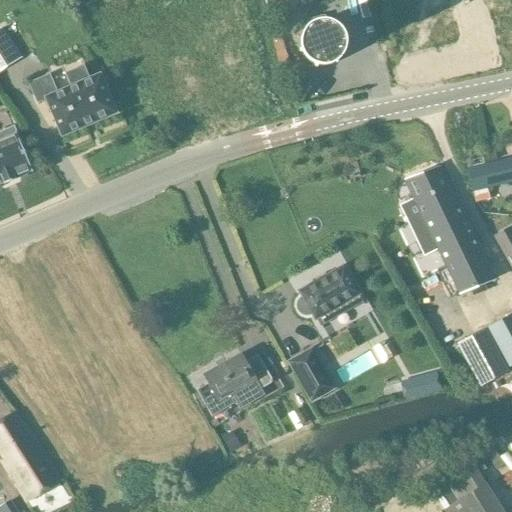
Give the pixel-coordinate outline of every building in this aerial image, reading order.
[(434,0),(384,0),(397,53),(445,42),(434,0)] [(511,4),(471,14),(481,60),(511,53),(511,4)] [(171,54),(168,55),(173,75),(177,74),(185,104),(233,90),(224,58),(233,55),(222,16),(205,21),(209,35),(169,46),(171,54)] [(314,67),(317,67),(318,66),(336,61),(337,63),(339,61),(338,60),(343,42),(345,41),(344,39),(343,39),(330,26),(330,24),(328,23),(327,25),(309,29),(308,28),(306,30),(307,31),(302,49),(300,49),(300,52),(302,51),(315,65),(314,67)] [(0,70),(19,58),(1,31),(0,29),(0,70)] [(37,104),(45,100),(61,138),(118,114),(100,73),(89,78),(84,66),(65,74),(70,86),(56,92),(49,75),(28,84),(37,104)] [(14,176),(31,170),(13,126),(1,131),(4,139),(0,140),(0,182),(2,182),(3,184),(15,179),(14,176)] [(481,151),(484,163),(496,160),(493,148),(481,151)] [(511,158),(467,170),(472,191),(511,180),(511,158)] [(414,201),(402,206),(410,222),(422,217),(460,293),(494,280),(439,169),(405,181),(414,201)] [(511,227),(494,238),(511,268),(511,227)] [(299,300),(297,304),(297,308),(299,313),(303,315),(308,315),(313,313),(316,318),(358,293),(342,267),(300,292),(303,297),(299,300)] [(511,314),(487,328),(508,367),(511,364),(511,314)] [(311,349),(288,362),(310,401),(333,388),(311,349)] [(196,391),(211,417),(236,403),(231,394),(255,381),(260,389),(273,382),(258,355),(245,362),(240,354),(203,375),(208,383),(196,391)] [(438,372),(418,377),(424,398),(443,393),(438,372)] [(3,463),(27,501),(58,481),(34,443),(33,444),(14,415),(0,423),(0,452),(5,461),(3,463)] [(220,436),(230,453),(240,447),(230,430),(220,436)] [(438,477),(456,504),(484,488),(476,475),(486,471),(476,454),(466,460),(438,477)] [(498,511),(484,488),(456,504),(443,511),(498,511)] [(7,502),(0,506),(0,511),(12,511),(13,511),(7,502)]
